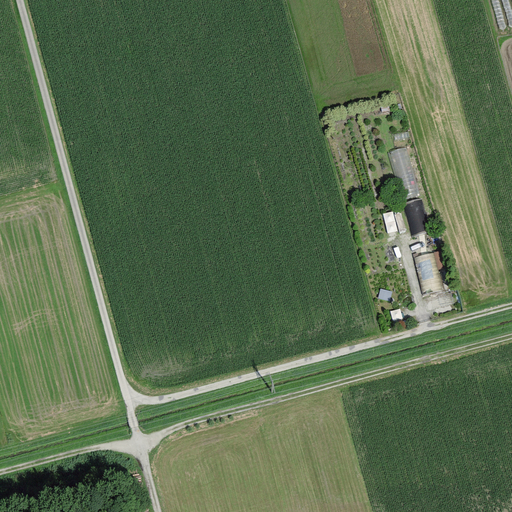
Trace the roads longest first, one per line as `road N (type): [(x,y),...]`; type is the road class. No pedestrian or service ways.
road 1 (unclassified): [(19,0),(138,440)]
road 2 (track): [(126,398),(168,398),(511,305)]
road 3 (track): [(138,440),(511,334)]
road 4 (track): [(0,472),(138,440)]
